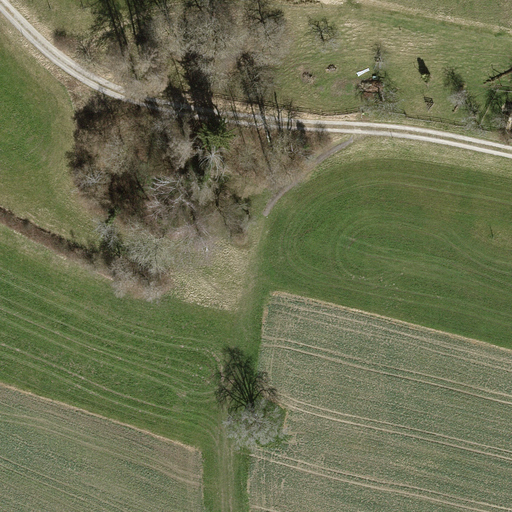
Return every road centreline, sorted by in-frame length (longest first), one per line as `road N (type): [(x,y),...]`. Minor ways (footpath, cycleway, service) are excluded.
road 1 (track): [(0,5),(80,77),(162,110),(511,155)]
road 2 (track): [(366,134),(286,194),(256,242),(231,358),(228,511)]
